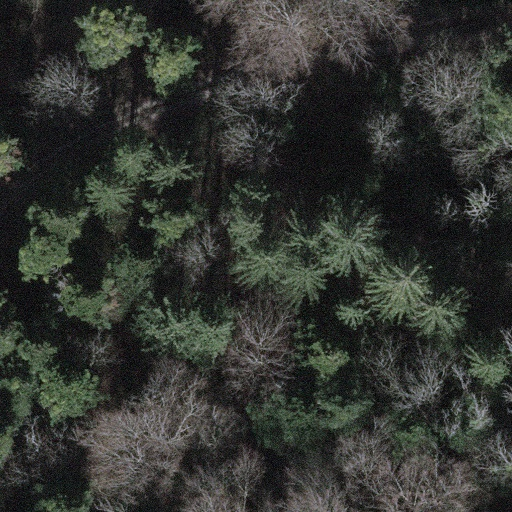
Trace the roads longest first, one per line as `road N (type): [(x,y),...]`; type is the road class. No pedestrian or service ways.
road 1 (track): [(0,198),(146,111),(241,73),(511,21)]
road 2 (track): [(41,170),(79,255),(86,336),(57,410),(0,438)]
road 3 (track): [(146,111),(289,170)]
